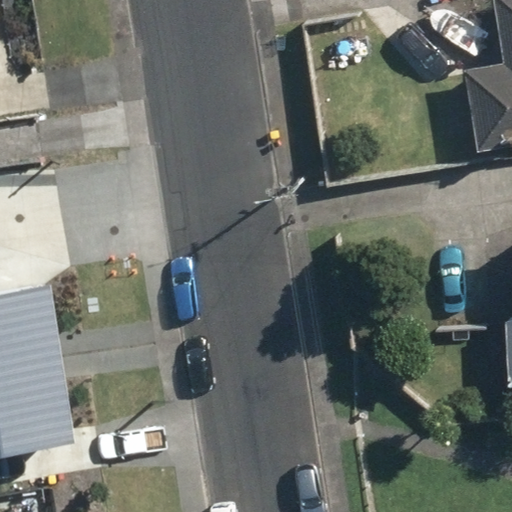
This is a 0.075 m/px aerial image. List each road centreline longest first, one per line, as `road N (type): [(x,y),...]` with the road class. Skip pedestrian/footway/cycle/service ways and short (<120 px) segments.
road 1 (residential): [(211,163),(273,511)]
road 2 (residential): [(211,163),(0,196)]
road 3 (residential): [(187,0),(211,163)]
